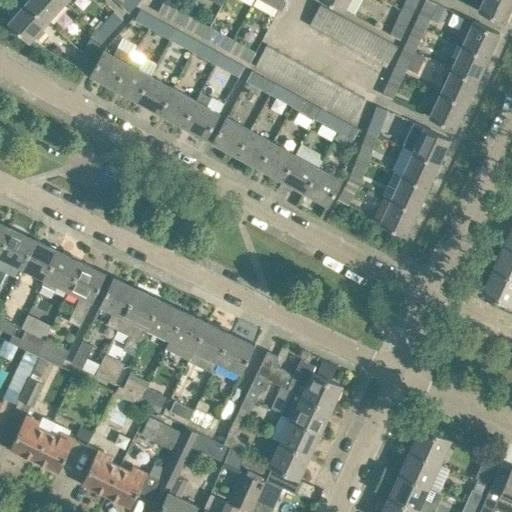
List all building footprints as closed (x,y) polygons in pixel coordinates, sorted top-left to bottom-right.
[(48,20),(65,1),(64,0),(27,0),(27,1),(48,20)] [(115,0),(129,12),(139,0),(115,0)] [(327,0),(344,9),(348,0),(327,0)] [(412,15),(418,0),(405,0),(401,10),(412,15)] [(445,7),(437,3),(430,0),(424,0),(415,22),(425,27),(429,18),(438,22),(443,21),(448,12),(445,7)] [(504,21),(511,4),(511,0),(482,0),(479,9),(504,21)] [(30,40),(48,20),(27,1),(9,21),(30,40)] [(163,1),(158,11),(175,20),(180,10),(163,1)] [(321,30),(332,9),(321,3),(310,24),(321,30)] [(148,26),(153,15),(140,8),(135,19),(148,26)] [(331,36),(343,15),(332,9),(321,30),(331,36)] [(400,39),(412,15),(401,10),(390,34),(400,39)] [(186,14),(181,24),(197,33),(203,23),(186,14)] [(342,42),(354,21),(343,15),(331,36),(342,42)] [(104,22),(97,30),(106,38),(118,25),(109,17),(105,21),(104,22)] [(160,19),(154,29),(170,38),(176,28),(160,19)] [(488,56),(500,32),(474,20),(463,44),(488,56)] [(353,48),(365,27),(354,21),(342,42),(353,48)] [(415,50),(425,27),(415,22),(404,45),(415,50)] [(209,26),(204,36),(220,45),(226,35),(209,26)] [(364,54),(376,33),(365,27),(353,48),(364,54)] [(93,57),(101,43),(104,40),(106,38),(97,30),(90,38),(83,51),(93,57)] [(182,31),(177,42),(193,51),(199,40),(182,31)] [(375,60),(387,39),(376,33),(364,54),(375,60)] [(232,39),(227,49),(244,58),(249,48),(232,39)] [(386,66),(398,45),(387,39),(375,60),(386,66)] [(205,44),(200,54),(216,63),(222,53),(205,44)] [(266,71),(278,50),(267,44),(255,65),(266,71)] [(477,80),(488,56),(463,44),(452,68),(477,80)] [(114,86),(132,53),(118,45),(113,54),(104,49),(91,73),(114,86)] [(404,74),(415,50),(404,45),(393,69),(404,74)] [(277,77),(289,56),(278,50),(266,71),(277,77)] [(86,71),(93,57),(83,51),(75,65),(86,71)] [(137,99),(150,74),(139,68),(143,59),(132,53),(114,86),(137,99)] [(228,56),(222,67),(239,76),(245,66),(228,56)] [(288,83),(300,61),(289,56),(277,77),(288,83)] [(299,89),(311,68),(300,61),(288,83),(299,89)] [(310,94),(321,73),(311,68),(299,89),(310,94)] [(466,103),(477,80),(452,68),(441,92),(466,103)] [(392,98),(404,74),(393,69),(382,93),(392,98)] [(258,73),(253,83),(270,92),(275,82),(258,73)] [(321,100),(332,79),(321,73),(310,94),(321,100)] [(160,111),(174,86),(150,74),(137,99),(160,111)] [(332,106),(343,85),(332,79),(321,100),(332,106)] [(343,112),(354,91),(343,85),(332,106),(343,112)] [(183,124),(201,91),(200,91),(196,99),(174,86),(160,111),(183,124)] [(282,86),(276,96),(293,105),(298,95),(282,86)] [(206,137),(220,112),(208,105),(212,97),(201,91),(183,124),(206,137)] [(354,91),(343,112),(354,118),(365,97),(354,91)] [(455,127),(466,103),(441,92),(430,116),(455,127)] [(305,98),(299,108),(315,118),(321,107),(305,98)] [(378,134),(387,109),(377,105),(367,129),(378,134)] [(327,111),(322,121),(338,130),(344,120),(327,111)] [(236,153),(250,128),(227,115),(213,140),(236,153)] [(439,162),(450,138),(414,121),(403,145),(414,150),(439,162)] [(350,123),(345,133),(354,138),(359,128),(350,123)] [(259,166),(273,141),(250,128),(236,153),(259,166)] [(369,158),(378,134),(367,129),(358,154),(369,158)] [(282,178),(296,153),(273,141),(259,166),(282,178)] [(305,191),(319,166),(325,155),(302,142),(296,153),(282,178),(305,191)] [(428,186),(439,162),(414,150),(403,174),(428,186)] [(360,181),(369,158),(358,154),(350,177),(360,181)] [(328,204),(342,179),(319,166),(305,191),(328,204)] [(417,210),(428,186),(403,174),(392,198),(417,210)] [(360,182),(360,181),(350,177),(338,198),(348,204),(360,182)] [(406,234),(417,210),(392,198),(380,222),(406,234)] [(0,250),(12,226),(11,226),(11,227),(0,221),(0,250)] [(0,256),(22,266),(35,237),(34,238),(12,228),(12,226),(0,250),(0,256)] [(45,278),(59,249),(58,248),(58,250),(35,239),(36,238),(35,237),(22,266),(45,278)] [(511,276),(511,247),(505,244),(494,268),(511,276)] [(58,284),(69,289),(82,261),(83,260),(82,260),(81,261),(59,250),(59,249),(45,278),(42,283),(55,290),(58,284)] [(105,272),(82,261),(69,289),(80,295),(68,320),(80,326),(106,272),(105,271),(105,272)] [(511,276),(494,268),(484,290),(483,289),(482,290),(510,304),(511,300),(511,276)] [(117,328),(137,287),(137,286),(136,287),(114,277),(115,276),(114,275),(100,304),(113,310),(107,323),(117,328)] [(137,347),(147,327),(161,299),(137,288),(138,287),(137,287),(117,328),(129,334),(125,342),(137,347)] [(161,299),(147,327),(171,338),(184,310),(185,309),(184,309),(183,310),(161,299)] [(189,359),(208,320),(207,320),(207,321),(184,310),(171,338),(166,348),(189,359)] [(14,342),(17,336),(13,334),(18,324),(0,315),(0,327),(13,334),(10,340),(14,342)] [(208,320),(194,349),(218,361),(231,332),(231,331),(230,332),(208,322),(208,321),(208,320)] [(38,354),(46,337),(26,328),(21,338),(17,336),(14,342),(19,345),(26,348),(38,354)] [(241,372),(255,343),(254,343),(254,344),(231,333),(232,332),(231,332),(218,361),(241,372)] [(38,354),(49,359),(61,365),(69,349),(46,337),(38,354)] [(14,342),(10,340),(5,338),(0,347),(0,353),(11,359),(19,345),(14,342)] [(82,340),(72,362),(83,368),(88,357),(93,345),(82,340)] [(19,398),(38,354),(26,348),(3,397),(16,403),(19,398)] [(291,390),(330,408),(341,385),(342,386),(342,385),(313,371),(312,372),(313,372),(309,381),(285,370),(285,369),(275,364),(279,355),(268,350),(257,372),(268,377),(267,379),(270,380),(292,390),(291,390)] [(39,380),(49,359),(38,354),(19,398),(34,405),(45,383),(39,380)] [(96,374),(115,383),(124,366),(105,357),(101,363),(96,374)] [(323,359),(318,371),(331,377),(337,366),(323,359)] [(265,390),(270,380),(267,379),(268,377),(257,372),(246,396),(256,401),(261,388),(265,390)] [(140,403),(148,387),(128,377),(123,386),(119,384),(116,391),(135,400),(140,403)] [(148,387),(143,397),(162,406),(167,396),(148,387)] [(135,400),(116,391),(114,390),(101,418),(121,428),(135,400)] [(319,431),(330,408),(291,390),(281,413),(319,431)] [(245,424),(256,401),(246,396),(235,419),(245,424)] [(209,428),(215,414),(207,410),(210,404),(200,398),(194,409),(190,419),(209,428)] [(190,419),(194,409),(175,399),(170,410),(190,419)] [(308,454),(319,431),(281,413),(270,436),(281,441),(308,454)] [(26,415),(10,447),(35,459),(50,426),(43,423),(40,422),(26,415)] [(245,424),(235,419),(229,432),(224,443),(243,452),(248,441),(239,436),(245,424)] [(182,431),(162,421),(153,439),(173,449),(182,431)] [(187,424),(160,479),(172,485),(159,511),(193,511),(197,505),(181,497),(189,480),(177,475),(199,430),(187,424)] [(439,463),(451,439),(421,425),(410,450),(439,463)] [(50,426),(35,459),(59,471),(75,438),(69,435),(63,432),(50,426)] [(298,476),(308,454),(281,441),(271,463),(270,462),(269,463),(272,464),(299,477),(300,476),(298,476)] [(107,494),(120,465),(110,460),(112,456),(98,450),(82,482),(107,494)] [(429,486),(439,463),(410,450),(399,472),(429,486)] [(272,464),(269,463),(246,453),(241,464),(249,468),(246,474),(243,472),(231,498),(253,508),(272,464)] [(486,484),(496,459),(485,454),(475,477),(478,478),(477,480),(486,484)] [(272,464),(253,508),(262,511),(273,511),(285,485),(297,491),(303,479),(299,477),(272,464)] [(107,494),(131,505),(147,473),(133,467),(131,471),(120,465),(107,494)] [(511,511),(511,468),(508,477),(497,472),(479,511),(493,511),(496,508),(505,511),(511,511)] [(423,498),(429,486),(399,472),(389,496),(424,511),(433,511),(437,505),(423,498)] [(475,507),(486,484),(477,480),(474,489),(472,488),(469,494),(465,492),(462,500),(466,501),(465,503),(475,507)] [(204,511),(233,511),(237,504),(230,501),(211,493),(204,507),(206,508),(204,511)] [(424,511),(389,496),(381,511),(424,511)] [(473,511),(475,507),(465,503),(461,511),(473,511)]
